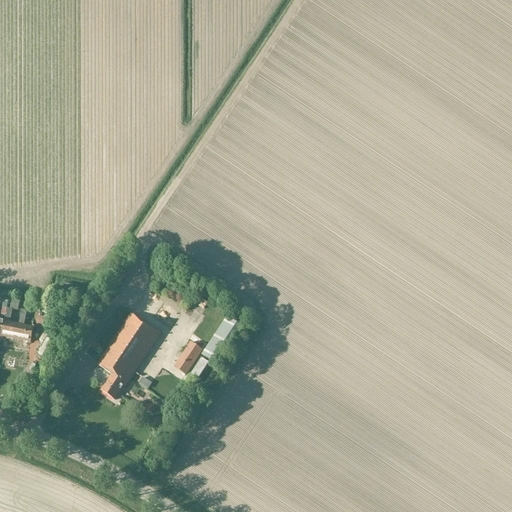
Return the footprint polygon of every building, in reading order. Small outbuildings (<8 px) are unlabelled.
[(75,299),(77,287),(62,284),(60,296),(75,299)] [(190,345),(173,369),(185,377),(201,352),(204,355),(188,379),(202,388),(216,367),(215,367),(241,328),(211,308),(187,343),(190,345)] [(19,324),(10,322),(13,310),(7,309),(4,322),(5,323),(2,337),(16,340),(19,324)] [(33,328),(24,326),(27,313),(21,312),(19,324),(16,340),(30,343),(33,328)] [(130,315),(97,366),(112,375),(101,392),(115,401),(124,387),(125,387),(160,335),(130,315)] [(73,358),(81,348),(72,342),(68,347),(68,346),(64,352),(73,358)] [(161,370),(148,391),(181,412),(195,392),(161,370)]
